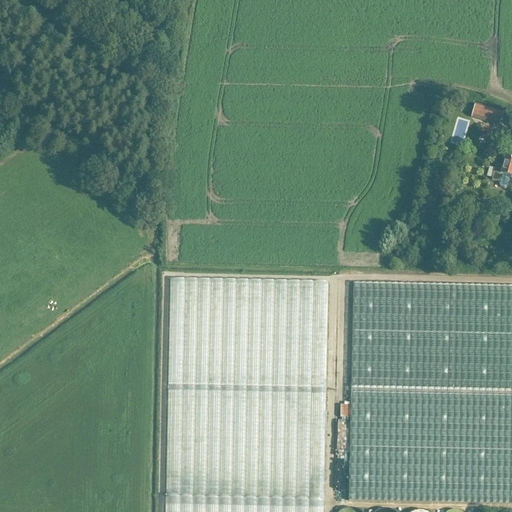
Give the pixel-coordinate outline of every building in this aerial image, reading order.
[(484,107),(481,115),(500,122),(503,114),(484,107)] [(511,178),(511,160),(505,158),(503,166),(496,165),(491,181),(500,183),(499,185),(501,188),(505,189),(508,187),(510,178),(511,178)] [(427,176),(420,215),(440,219),(446,179),(427,176)] [(323,511),(328,284),(170,281),(165,511),(323,511)] [(511,505),(511,287),(353,284),(348,502),(511,505)]
